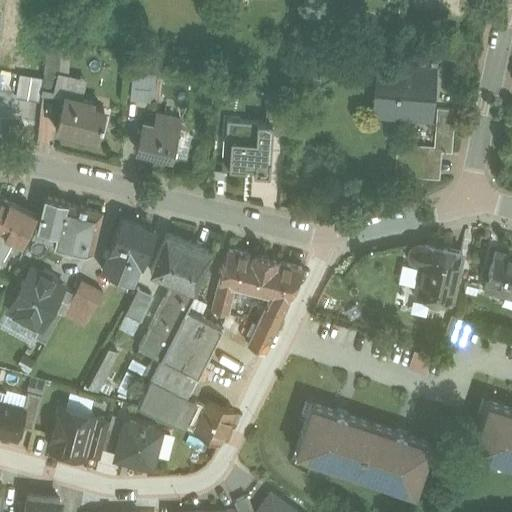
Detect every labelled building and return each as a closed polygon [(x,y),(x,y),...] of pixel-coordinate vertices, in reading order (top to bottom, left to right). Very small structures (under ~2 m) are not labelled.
[(60,44),(46,43),(42,90),(56,91),(60,44)] [(431,69),(384,66),(380,111),(427,115),(431,69)] [(156,98),(156,69),(131,69),(131,98),(156,98)] [(93,99),(64,93),(56,127),(97,137),(101,122),(102,122),(102,119),(101,119),(104,107),(92,104),(93,99)] [(267,96),(265,124),(272,124),(271,135),(285,136),(288,102),(267,96)] [(181,116),(156,110),(154,122),(143,120),(136,146),(172,155),(181,116)] [(252,139),(253,123),(226,120),(224,137),(252,139)] [(224,137),(221,170),(253,173),(253,177),(267,178),(271,135),(272,124),(265,124),(253,123),(252,139),(224,137)] [(433,147),(403,145),(401,168),(431,171),(433,147)] [(0,215),(8,198),(0,194),(0,215)] [(101,210),(67,201),(67,200),(45,194),(37,224),(57,229),(55,239),(92,247),(101,210)] [(36,211),(9,198),(8,198),(0,215),(0,260),(1,261),(13,236),(22,240),(36,211)] [(155,228),(122,215),(110,247),(111,247),(103,266),(131,277),(139,258),(143,260),(155,228)] [(209,248),(167,231),(152,268),(173,277),(194,286),(195,284),(209,248)] [(463,249),(426,242),(425,244),(420,242),(417,243),(416,243),(414,244),(413,245),(411,247),(411,249),(410,252),(411,254),(412,257),(414,259),(416,260),(421,261),(415,291),(453,298),(463,249)] [(254,250),(253,253),(228,246),(213,306),(228,310),(234,285),(273,293),(268,304),(266,303),(248,339),(264,347),(304,264),(278,258),(278,256),(254,250)] [(511,254),(495,250),(485,287),(511,293),(511,254)] [(42,272),(30,265),(8,306),(17,311),(17,312),(19,319),(25,322),(31,320),(32,319),(40,323),(41,324),(52,305),(63,284),(52,277),(53,275),(42,270),(42,272)] [(103,288),(81,276),(69,297),(91,309),(103,288)] [(173,277),(139,344),(161,355),(162,353),(186,306),(197,285),(195,284),(194,286),(173,277)] [(153,292),(138,285),(126,310),(140,317),(153,292)] [(62,310),(52,305),(41,324),(40,323),(35,334),(45,340),(62,310)] [(222,324),(186,306),(162,353),(198,371),(222,324)] [(474,321),(451,312),(443,334),(466,342),(474,321)] [(118,350),(107,344),(87,382),(98,388),(118,350)] [(431,354),(414,349),(408,366),(425,372),(431,354)] [(33,358),(23,352),(17,363),(27,369),(33,358)] [(186,393),(195,374),(160,357),(151,376),(186,393)] [(47,376),(33,372),(29,388),(43,392),(47,376)] [(186,393),(151,376),(138,402),(194,429),(200,417),(190,412),(197,398),(186,393)] [(28,388),(23,406),(24,407),(20,423),(33,427),(43,392),(29,388),(28,388)] [(200,417),(194,429),(220,440),(235,408),(210,396),(200,417)] [(511,405),(488,398),(473,442),(492,448),(490,453),(511,459),(511,405)] [(23,406),(0,400),(0,430),(17,435),(20,423),(24,407),(23,406)] [(371,420),(311,400),(296,443),(315,450),(314,454),(355,468),(357,464),(371,420)] [(95,413),(60,403),(50,444),(84,453),(95,415),(95,413)] [(110,419),(103,446),(114,449),(123,416),(124,414),(112,411),(110,419)] [(110,419),(95,415),(85,449),(101,454),(103,446),(110,419)] [(160,426),(123,416),(114,449),(116,449),(115,452),(151,461),(160,426)] [(431,440),(371,420),(357,464),(375,470),(373,474),(396,482),(398,477),(417,484),(431,440)] [(301,511),(271,490),(256,511),(255,511),(301,511)] [(59,511),(61,496),(28,493),(26,511),(59,511)] [(255,511),(256,511),(247,493),(234,499),(238,507),(240,511),(255,511)]
